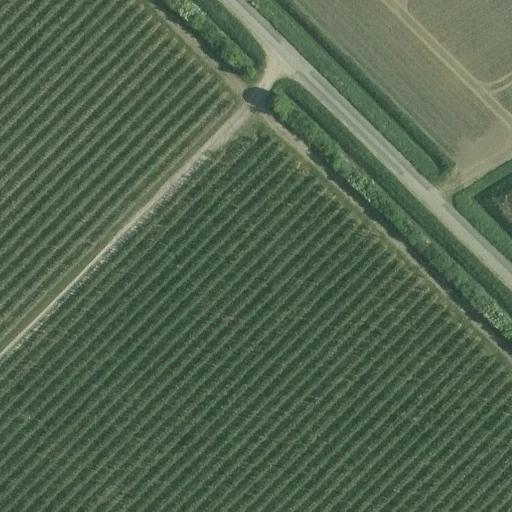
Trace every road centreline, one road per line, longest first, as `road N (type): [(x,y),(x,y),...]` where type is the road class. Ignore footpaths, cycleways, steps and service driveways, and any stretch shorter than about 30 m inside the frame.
road 1 (track): [(155,0),(511,347)]
road 2 (unclassified): [(511,274),(229,0)]
road 3 (track): [(0,367),(258,101)]
